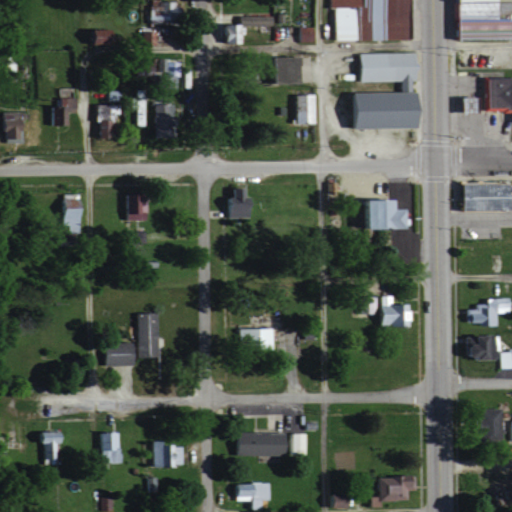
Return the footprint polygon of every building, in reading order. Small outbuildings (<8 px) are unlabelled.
[(403,0),(322,0),(322,8),(327,8),(327,39),(398,39),(398,13),(404,13),(403,0)] [(444,0),(445,38),(503,37),(503,15),(498,15),(497,0),(444,0)] [(154,21),(164,20),(163,13),(173,12),(171,1),(143,4),(144,12),(153,11),(154,21)] [(231,15),(231,23),(219,23),(219,43),(233,43),(233,25),(264,24),(264,15),(231,15)] [(310,25),(292,26),(293,42),(311,41),(310,25)] [(135,32),(135,45),(159,46),(159,33),(135,32)] [(349,52),(350,81),(392,80),(392,88),(404,87),(403,80),(408,80),(407,50),(349,52)] [(286,56),(261,56),(261,83),(286,83),(286,56)] [(169,58),(145,59),(147,88),(166,87),(165,68),(169,68),(169,58)] [(338,128),(408,127),(407,91),(337,93),(338,128)] [(310,94),(287,94),(288,122),(310,122),(310,94)] [(127,108),(127,125),(139,125),(138,95),(121,96),(121,108),(127,108)] [(466,112),(466,96),(449,97),(450,113),(466,112)] [(43,125),(64,125),(65,98),(51,97),(50,106),(44,106),(43,125)] [(161,109),(155,109),(155,103),(145,103),(144,133),(160,133),(161,109)] [(100,104),(89,104),(89,137),(100,137),(100,104)] [(14,113),(0,112),(0,140),(13,140),(14,113)] [(451,184),(452,211),(503,210),(502,183),(451,184)] [(221,188),(221,196),(216,197),(217,218),(238,217),(237,187),(221,188)] [(118,219),(137,218),(136,193),(117,193),(118,219)] [(351,229),(393,228),(392,208),(386,208),(386,199),(351,200),(351,229)] [(125,243),(139,242),(138,230),(123,231),(125,243)] [(382,303),(383,295),(369,295),(368,325),(400,326),(401,304),(382,303)] [(477,298),(478,307),(458,308),(459,325),(492,323),(491,312),(505,311),(504,297),(477,298)] [(129,357),(148,356),(148,312),(129,312),(129,357)] [(267,327),(230,328),(230,349),(267,349),(267,327)] [(95,365),(123,364),(123,341),(95,342),(95,365)] [(471,408),(472,442),(493,442),(493,408),(471,408)] [(511,419),(502,419),(502,444),(511,444),(511,419)] [(115,431),(92,432),(93,463),(116,462),(115,431)] [(274,431),(227,431),(227,454),(274,455),(274,431)] [(282,433),(283,454),(302,454),(301,432),(282,433)] [(37,464),(54,464),(54,437),(28,437),(28,443),(37,442),(37,464)] [(146,440),(147,466),(175,465),(174,445),(163,446),(163,440),(146,440)] [(361,506),(372,506),(372,500),(398,500),(398,489),(407,489),(407,476),(367,476),(367,496),(361,496),(361,506)] [(227,499),(250,499),(250,482),(226,483),(227,499)]
